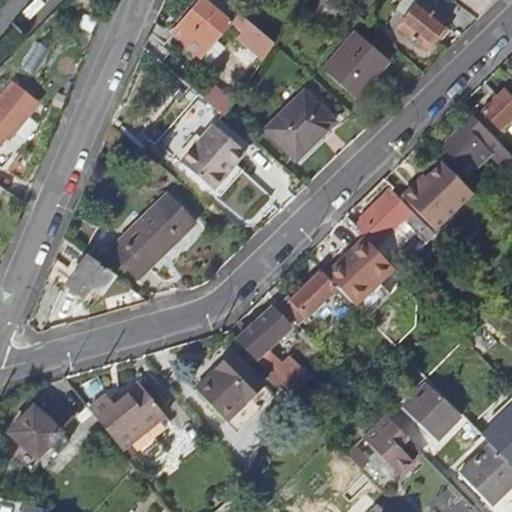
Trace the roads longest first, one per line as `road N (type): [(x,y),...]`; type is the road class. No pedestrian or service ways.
road 1 (residential): [(0,371),(212,308),(511,19)]
road 2 (unclassified): [(0,326),(135,0)]
